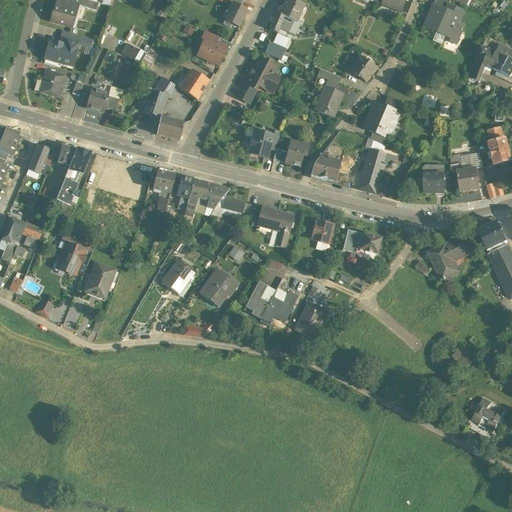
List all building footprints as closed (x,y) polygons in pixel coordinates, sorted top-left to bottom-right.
[(75,5),(57,0),(56,0),(52,14),(51,14),(51,16),(50,22),(71,28),(78,6),(75,5)] [(91,1),(85,0),(76,0),(75,5),(78,6),(88,10),(91,1)] [(162,4),(152,0),(149,0),(146,7),(158,13),(162,4)] [(241,2),(237,0),(231,0),(230,4),(232,5),(233,4),(240,8),(243,3),(241,2)] [(304,6),(289,0),(286,0),(282,9),(280,8),(277,15),(294,22),(297,23),(304,6)] [(382,0),(382,1),(383,2),(392,6),(391,9),(401,14),(406,0),(382,0)] [(450,0),(435,0),(433,6),(446,11),(449,6),(450,0)] [(232,5),(224,22),(238,29),(247,12),(240,8),(233,4),(232,5)] [(463,12),(449,6),(446,11),(433,6),(431,13),(432,14),(430,20),(428,20),(425,27),(445,36),(444,39),(456,43),(463,25),(458,23),(463,12)] [(277,15),(277,14),(269,31),(277,34),(286,38),(288,34),(294,22),(277,15)] [(297,23),(294,22),(288,34),(294,37),(300,25),(297,23)] [(197,40),(201,33),(186,26),(182,33),(197,40)] [(77,36),(65,32),(64,38),(68,39),(75,42),(77,36)] [(217,39),(205,34),(203,40),(206,42),(206,41),(215,45),(217,39)] [(65,47),(49,42),(45,59),(72,67),(79,43),(75,42),(68,39),(65,47)] [(497,45),(486,40),(482,47),(493,53),(497,45)] [(215,45),(206,41),(206,42),(199,58),(218,66),(225,49),(215,45)] [(139,52),(126,44),(121,54),(134,62),(139,52)] [(511,51),(497,45),(493,53),(511,61),(511,51)] [(482,47),(481,47),(468,79),(479,82),(487,62),(496,66),(494,70),(497,72),(495,76),(503,79),(505,76),(510,79),(511,75),(511,61),(493,53),(482,47)] [(155,61),(146,55),(140,65),(149,70),(155,61)] [(361,58),(350,72),(365,83),(375,68),(369,64),(371,61),(367,59),(365,61),(361,58)] [(266,63),(259,59),(253,70),(255,71),(252,78),(250,77),(246,85),(255,90),(257,86),(265,90),(268,85),(275,89),(280,79),(272,75),(276,67),(267,62),(266,63)] [(341,79),(320,70),(317,76),(327,81),(338,85),(341,79)] [(209,82),(191,71),(179,90),(197,102),(209,82)] [(65,77),(46,72),(40,94),(59,99),(65,77)] [(177,88),(163,79),(155,91),(154,91),(153,93),(167,98),(170,99),(177,88)] [(338,85),(327,81),(325,88),(336,92),(338,85)] [(83,85),(76,83),(72,94),(79,96),(83,85)] [(255,90),(246,85),(244,84),(236,98),(248,104),(255,90)] [(167,98),(153,93),(154,91),(146,88),(143,97),(148,98),(143,113),(152,116),(151,118),(156,127),(158,127),(156,136),(179,142),(183,125),(160,119),(167,98)] [(325,88),(324,88),(327,89),(322,102),(319,101),(315,111),(333,119),(343,95),(336,92),(325,88)] [(109,94),(91,90),(86,109),(103,114),(105,109),(108,97),(109,94)] [(118,100),(108,97),(105,109),(112,111),(118,100)] [(399,105),(387,100),(384,107),(395,112),(394,113),(396,114),(399,105)] [(384,107),(374,103),(363,129),(372,133),(383,138),(384,137),(385,134),(388,135),(391,129),(388,128),(391,122),(393,123),(396,117),(393,116),(394,113),(395,112),(384,107)] [(504,115),(495,114),(494,123),(504,124),(504,115)] [(21,132),(6,128),(4,132),(18,138),(21,132)] [(501,129),(488,132),(490,142),(491,142),(492,144),(489,145),(491,153),(487,154),(489,161),(493,160),(494,167),(511,162),(506,140),(503,141),(502,139),(503,139),(501,129)] [(4,132),(0,130),(0,141),(15,148),(19,138),(4,132)] [(267,159),(270,151),(273,136),(255,132),(249,155),(267,159)] [(270,151),(275,152),(276,150),(280,134),(274,133),(273,136),(270,151)] [(383,138),(372,133),(370,140),(385,146),(388,138),(384,137),(383,138)] [(15,148),(0,141),(0,152),(8,156),(11,158),(15,148)] [(294,143),(292,151),(288,150),(284,164),(300,168),(303,156),(307,157),(309,147),(294,143)] [(344,149),(329,145),(319,158),(314,166),(310,177),(348,187),(350,176),(338,173),(344,149)] [(40,176),(49,151),(38,147),(28,171),(40,176)] [(76,151),(61,147),(57,164),(70,167),(76,151)] [(363,148),(362,151),(356,149),(353,158),(367,162),(371,150),(363,148)] [(275,152),(273,161),(279,162),(282,151),(276,150),(275,152)] [(386,155),(371,150),(367,162),(359,190),(374,194),(383,165),(386,155)] [(90,155),(76,151),(70,167),(69,170),(72,171),(82,173),(90,155)] [(461,165),(462,172),(476,169),(482,168),(479,153),(459,157),(461,165)] [(396,158),(386,155),(383,165),(392,168),(396,158)] [(459,157),(450,157),(450,167),(461,165),(459,157)] [(142,171),(115,164),(99,204),(118,212),(131,181),(138,183),(142,171)] [(461,165),(450,167),(451,175),(456,174),(456,173),(462,172),(461,165)] [(425,168),(425,176),(443,176),(443,168),(425,168)] [(462,172),(456,173),(456,174),(460,193),(480,190),(476,169),(462,172)] [(152,174),(142,171),(138,183),(149,186),(152,174)] [(174,176),(157,172),(152,190),(170,195),(174,176)] [(443,176),(425,176),(424,195),(435,195),(435,197),(443,197),(443,176)] [(193,181),(181,178),(176,197),(188,200),(189,198),(193,181)] [(69,181),(65,179),(60,191),(56,201),(52,211),(70,219),(74,209),(66,206),(75,183),(69,181)] [(212,186),(193,181),(189,198),(198,200),(207,203),(212,186)] [(500,183),(486,185),(486,188),(490,200),(504,196),(500,183)] [(229,191),(212,186),(207,203),(206,209),(213,211),(223,199),(229,191)] [(49,199),(56,201),(60,191),(53,189),(49,199)] [(198,200),(189,198),(188,200),(187,206),(195,207),(196,208),(198,200)] [(168,202),(161,199),(157,212),(165,214),(167,203),(168,202)] [(243,204),(225,200),(225,203),(222,200),(216,208),(223,210),(240,215),(243,204)] [(174,205),(167,203),(165,214),(164,216),(170,217),(174,205)] [(187,206),(181,204),(178,213),(184,214),(187,206)] [(255,207),(243,204),(240,215),(241,215),(239,220),(243,224),(255,207)] [(195,207),(187,206),(184,214),(184,216),(192,218),(195,207)] [(223,210),(216,208),(211,215),(220,218),(223,210)] [(277,234),(273,248),(285,251),(294,216),(261,208),(256,228),(277,234)] [(140,221),(124,214),(124,215),(120,216),(117,214),(114,219),(138,229),(140,221)] [(13,249),(6,246),(0,261),(10,264),(11,260),(17,248),(22,235),(26,226),(10,219),(1,241),(10,245),(11,242),(15,243),(13,249)] [(332,227),(317,223),(315,229),(316,232),(314,235),(312,241),(328,245),(332,227)] [(497,223),(478,233),(488,252),(489,251),(490,254),(488,256),(510,301),(511,299),(511,255),(507,246),(506,246),(505,244),(506,243),(497,223)] [(42,232),(26,226),(22,235),(33,240),(38,242),(42,232)] [(361,236),(361,235),(347,231),(342,252),(355,255),(356,255),(357,249),(359,249),(359,250),(360,251),(364,252),(364,253),(371,255),(371,254),(375,255),(376,255),(377,254),(380,241),(380,240),(379,239),(364,235),(363,235),(363,236),(362,236),(361,236)] [(458,242),(444,250),(443,247),(428,255),(433,264),(434,264),(437,270),(436,270),(441,282),(456,275),(450,262),(463,256),(464,258),(473,254),(465,237),(457,240),(458,242)] [(38,242),(33,240),(30,247),(36,249),(39,242),(38,242)] [(84,253),(68,246),(66,252),(64,252),(60,260),(62,261),(60,266),(66,269),(65,273),(66,274),(73,276),(73,277),(74,277),(80,262),(82,263),(84,258),(82,258),(84,253)] [(238,264),(244,254),(233,247),(227,257),(238,264)] [(17,248),(11,260),(15,262),(17,258),(21,259),(25,251),(17,248)] [(364,252),(362,259),(374,262),(375,255),(371,254),(371,255),(364,253),(364,252)] [(177,263),(161,284),(178,297),(194,276),(177,263)] [(280,266),(268,263),(267,268),(279,271),(280,266)] [(430,272),(419,263),(415,268),(426,277),(430,272)] [(115,273),(95,265),(85,291),(96,295),(95,297),(97,298),(97,296),(105,299),(115,273)] [(222,278),(216,273),(199,296),(207,302),(209,299),(220,307),(229,295),(231,296),(238,287),(223,276),(222,278)] [(342,276),(339,281),(350,287),(353,282),(342,276)] [(8,291),(16,295),(22,282),(14,278),(8,291)] [(287,283),(282,280),(277,290),(282,293),(287,283)] [(260,321),(269,304),(260,299),(267,286),(258,282),(244,308),(251,312),(250,316),(260,321)] [(317,291),(312,288),(307,298),(312,300),(317,291)] [(282,305),(272,299),(269,304),(260,321),(269,326),(274,316),(285,322),(298,299),(288,294),(282,305)] [(52,307),(42,301),(36,314),(46,319),(52,307)] [(170,304),(162,315),(168,319),(176,309),(170,304)] [(325,313),(308,304),(294,332),(311,341),(325,313)] [(217,325),(211,320),(203,329),(209,334),(217,325)] [(92,331),(97,333),(101,323),(96,321),(92,331)] [(199,329),(184,327),(183,336),(194,337),(200,332),(199,329)] [(492,357),(511,343),(507,337),(500,342),(488,352),(492,357)] [(477,360),(472,354),(461,364),(464,368),(462,369),(464,371),(477,360)] [(463,370),(457,364),(448,372),(442,378),(450,383),(456,377),(463,370)] [(484,401),(479,408),(481,409),(478,416),(476,415),(472,422),(479,426),(478,428),(485,432),(486,430),(494,434),(505,412),(498,408),(497,410),(490,407),(491,405),(484,401)]
